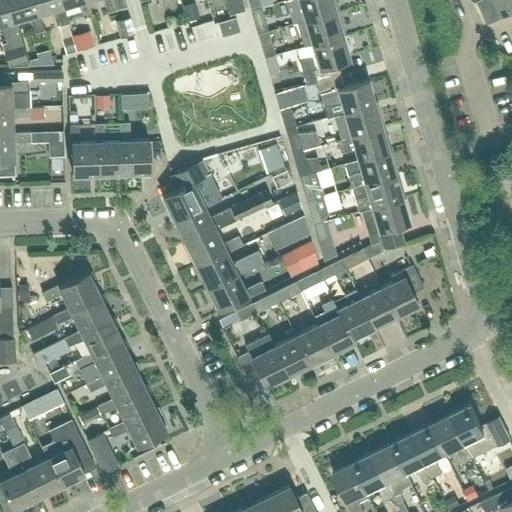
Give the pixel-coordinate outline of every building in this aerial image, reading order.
[(5,41),(18,37),(14,21),(11,22),(4,0),(0,0),(0,25),(5,41)] [(38,14),(35,15),(30,0),(4,0),(11,22),(14,21),(29,17),(34,33),(43,30),(38,14)] [(30,0),(35,15),(38,14),(53,9),(58,26),(67,23),(62,7),(59,7),(56,0),(30,0)] [(56,0),(59,7),(62,7),(77,2),(82,19),(91,16),(86,0),(84,0),(83,0),(56,0)] [(116,8),(124,6),(122,0),(83,0),(84,0),(103,0),(106,11),(116,8)] [(164,0),(156,0),(144,6),(152,22),(171,13),(164,0)] [(244,10),(240,0),(224,0),(229,14),(244,10)] [(260,6),(257,0),(245,0),(248,9),(260,6)] [(297,0),(303,19),(334,10),(331,2),(334,1),(333,0),(297,0)] [(475,0),(481,11),(504,0),(475,0)] [(511,0),(504,0),(481,11),(486,23),(511,11),(511,0)] [(248,9),(255,33),(267,30),(260,6),(248,9)] [(267,22),(284,18),(281,7),(265,12),(267,22)] [(341,34),(334,10),(303,19),(295,22),(302,46),(341,34)] [(118,38),(132,33),(133,33),(128,15),(113,20),(118,38)] [(221,35),(238,30),(234,16),(217,21),(221,35)] [(71,35),(75,49),(77,48),(78,49),(92,45),(88,30),(71,35)] [(274,54),(267,30),(255,33),(262,57),(274,54)] [(348,58),(341,34),(302,46),(294,48),(304,83),(314,80),(339,73),(336,62),(348,58)] [(75,50),(75,49),(71,35),(60,38),(65,53),(75,50)] [(19,37),(18,37),(5,41),(0,42),(7,65),(26,64),(19,37)] [(267,75),(268,75),(279,72),(274,54),(262,57),(267,75)] [(325,116),(373,102),(366,78),(342,85),(339,73),(314,80),(325,116)] [(25,106),(24,90),(27,90),(27,82),(8,82),(8,84),(0,83),(0,109),(11,109),(11,106),(25,106)] [(68,99),(67,114),(87,115),(88,100),(68,99)] [(110,113),(110,99),(93,99),(93,112),(110,113)] [(380,126),(373,102),(325,116),(325,118),(333,116),(339,138),(380,126)] [(28,106),(25,106),(11,106),(11,109),(0,109),(0,135),(12,135),(12,132),(11,116),(28,115),(28,106)] [(283,128),(294,125),(289,107),(278,111),(283,128)] [(120,138),(121,173),(148,172),(147,137),(128,138),(127,122),(118,122),(118,138),(120,138)] [(96,139),(97,174),(121,173),(120,138),(118,138),(103,139),(103,123),(93,123),(94,139),(96,139)] [(96,139),(94,139),(78,140),(77,124),(68,124),(68,140),(70,140),(71,174),(97,174),(96,139)] [(301,149),(294,125),(283,128),(290,152),(301,149)] [(352,148),(355,159),(390,149),(385,133),(382,134),(380,126),(339,138),(335,139),(339,152),(352,148)] [(63,151),(62,130),(45,131),(46,152),(63,151)] [(12,135),(0,135),(0,160),(13,160),(12,141),(29,141),(29,131),(12,132),(12,135)] [(308,173),(301,149),(290,152),(297,176),(308,173)] [(349,186),(394,173),(391,165),(394,164),(390,149),(355,159),(342,163),(349,186)] [(276,151),(263,152),(265,176),(277,175),(276,151)] [(202,203),(203,206),(221,197),(203,158),(168,174),(175,188),(160,195),(171,218),(202,203)] [(315,196),(308,173),(297,176),(304,199),(315,196)] [(394,173),(349,186),(355,210),(357,210),(401,197),(394,173)] [(233,219),(271,202),(265,188),(208,215),(203,206),(202,203),(171,218),(182,240),(213,226),(214,229),(230,221),(233,219)] [(315,196),(304,199),(311,224),(322,220),(315,196)] [(408,221),(401,197),(357,210),(367,240),(378,237),(381,245),(401,240),(396,225),(408,221)] [(329,221),(331,243),(361,241),(359,218),(329,221)] [(327,238),(322,220),(311,224),(316,241),(327,238)] [(224,249),(226,251),(242,244),(237,235),(221,243),(214,229),(213,226),(182,240),(194,263),(224,249)] [(307,267),(317,262),(309,239),(291,248),(301,270),(307,267)] [(381,245),(377,239),(360,247),(365,257),(382,249),(381,245)] [(338,258),(343,268),(365,257),(360,247),(338,258)] [(252,266),(262,261),(256,248),(230,261),(226,251),(224,249),(194,263),(205,286),(236,271),(237,275),(253,267),(252,266)] [(343,268),(338,258),(316,269),(321,279),(343,268)] [(380,287),(394,316),(417,304),(411,293),(422,287),(411,264),(389,275),(392,281),(380,287)] [(299,290),(321,279),(316,269),(294,279),(299,290)] [(68,309),(98,294),(87,271),(57,286),(56,284),(40,292),(44,300),(60,292),(66,306),(68,309)] [(236,271),(205,286),(216,309),(246,295),(247,296),(264,289),(260,280),(244,288),(237,275),(236,271)] [(272,290),(277,301),(299,290),(294,279),(272,290)] [(380,287),(358,298),(372,326),(394,316),(380,287)] [(353,288),(342,293),(347,303),(337,308),(352,340),(366,333),(364,330),(372,326),(358,298),(353,288)] [(277,301),(272,290),(250,301),(255,312),(277,301)] [(57,326),(55,322),(70,314),(78,329),(79,332),(109,317),(98,294),(68,309),(66,306),(51,314),(52,315),(42,320),(47,331),(57,326)] [(316,324),(330,353),(353,342),(352,340),(331,297),(319,303),(327,318),(316,324)] [(220,325),(228,320),(237,316),(239,319),(255,312),(250,301),(234,309),(225,314),(216,318),(220,325)] [(11,304),(0,304),(0,360),(13,360),(11,304)] [(121,340),(109,317),(79,332),(78,329),(62,336),(66,345),(82,337),(89,351),(90,354),(121,340)] [(294,334),(309,366),(324,359),(323,356),(330,353),(316,324),(294,334)] [(266,333),(245,343),(248,350),(236,356),(247,379),(258,374),(264,385),(286,374),(272,345),(266,333)] [(295,373),(309,366),(294,334),(272,345),(286,374),(294,370),(295,373)] [(131,362),(121,340),(90,354),(89,351),(73,359),(77,367),(93,360),(100,374),(101,376),(131,362)] [(142,385),(131,362),(101,376),(100,374),(84,382),(88,390),(104,383),(111,396),(112,399),(142,385)] [(98,413),(99,412),(115,405),(121,419),(123,422),(154,407),(142,385),(112,399),(111,396),(95,404),(96,405),(76,415),(81,423),(99,414),(98,413)] [(41,396),(47,409),(61,402),(55,389),(41,396)] [(450,413),(471,456),(509,438),(498,416),(481,424),(470,403),(450,413)] [(106,427),(107,428),(111,435),(126,428),(134,445),(165,430),(154,407),(123,422),(121,419),(106,427)] [(471,456),(450,413),(430,423),(444,451),(454,446),(461,461),(471,456)] [(89,458),(69,418),(47,429),(53,442),(41,448),(45,456),(59,485),(83,473),(78,463),(89,458)] [(410,432),(431,476),(441,471),(433,456),(444,451),(430,423),(410,432)] [(59,485),(45,456),(32,463),(22,441),(25,440),(17,424),(3,430),(11,447),(35,496),(59,485)] [(85,438),(90,448),(103,442),(99,433),(98,432),(85,438)] [(390,442),(404,470),(415,464),(422,480),(431,476),(410,432),(390,442)] [(371,452),(393,495),(401,490),(394,475),(404,470),(390,442),(371,452)] [(35,496),(11,447),(0,451),(10,473),(0,478),(0,484),(11,508),(35,496)] [(393,495),(371,452),(351,462),(364,489),(375,484),(383,499),(393,495)] [(368,496),(364,489),(351,462),(332,471),(351,511),(357,511),(362,510),(357,501),(368,496)] [(462,488),(467,500),(478,495),(473,483),(462,488)] [(275,511),(300,511),(286,484),(266,494),(275,511)] [(247,504),(251,511),(275,511),(266,494),(247,504)] [(511,511),(511,498),(485,511),(511,511)]
